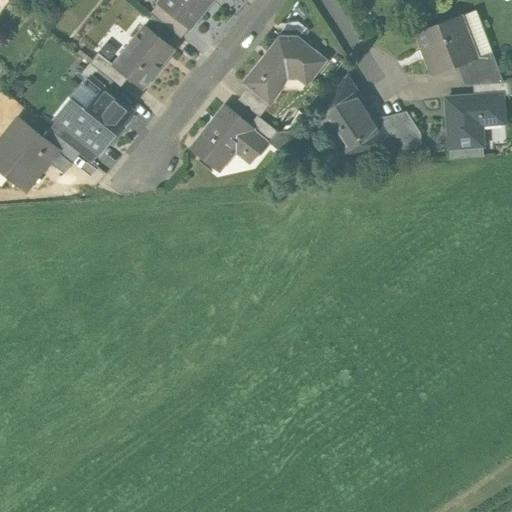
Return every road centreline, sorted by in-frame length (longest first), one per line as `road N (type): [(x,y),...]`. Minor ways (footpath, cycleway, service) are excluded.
road 1 (residential): [(136,152),(267,0)]
road 2 (residential): [(327,0),(404,111)]
